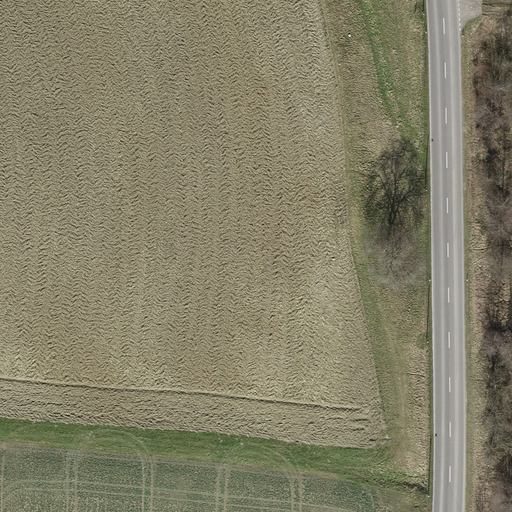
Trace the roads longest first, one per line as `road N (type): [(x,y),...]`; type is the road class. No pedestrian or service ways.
road 1 (tertiary): [(445,0),(447,511)]
road 2 (track): [(0,421),(449,471)]
